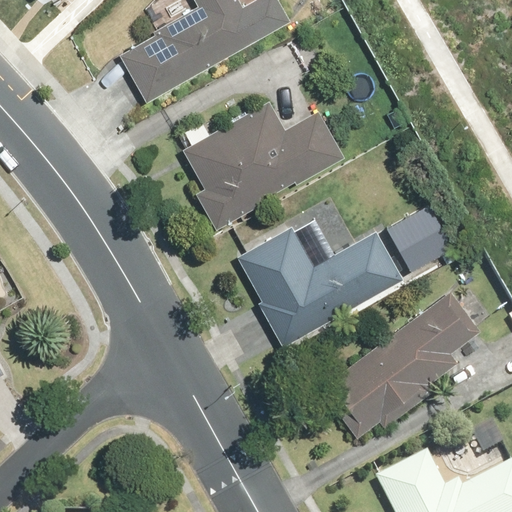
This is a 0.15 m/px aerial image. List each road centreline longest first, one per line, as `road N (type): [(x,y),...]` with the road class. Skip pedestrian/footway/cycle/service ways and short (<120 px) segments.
road 1 (tertiary): [(163,334),(43,142),(0,94)]
road 2 (residential): [(163,334),(0,489)]
road 3 (tertiary): [(261,511),(163,334)]
